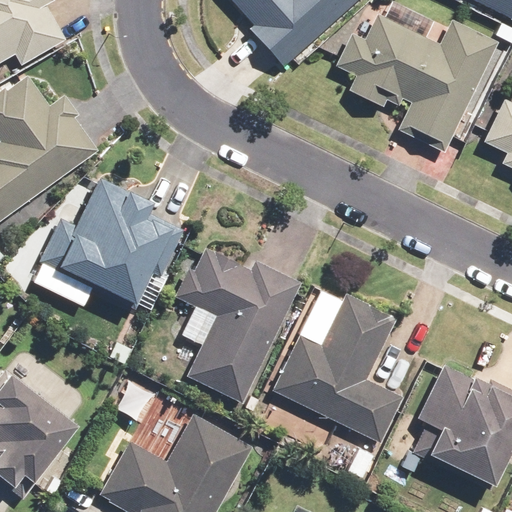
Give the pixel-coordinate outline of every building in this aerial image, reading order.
[(67,38),(45,0),(0,0),(0,60),(11,54),(19,66),(67,38)] [(221,0),(281,66),(355,0),(221,0)] [(394,129),(442,152),(496,41),(448,17),(443,26),(390,0),(379,0),(361,38),(347,31),(330,66),(349,76),(342,90),(399,118),(394,129)] [(511,0),(470,0),(511,20),(511,0)] [(0,221),(98,148),(58,95),(46,103),(21,70),(0,85),(0,221)] [(511,102),(499,96),(478,140),(502,151),(497,162),(511,169),(511,102)] [(64,203),(28,280),(80,304),(87,288),(142,313),(181,229),(144,212),(150,200),(94,175),(78,209),(64,203)] [(181,373),(239,401),(299,280),(250,256),(245,265),(200,243),(189,266),(184,264),(169,294),(191,304),(177,332),(197,342),(181,373)] [(317,287),(267,387),(377,442),(401,395),(364,377),(394,316),(341,290),(337,297),(317,287)] [(488,489),(511,439),(511,390),(442,357),(413,415),(423,420),(408,451),(488,489)] [(75,423),(1,368),(0,368),(0,483),(18,497),(75,423)] [(213,511),(252,443),(189,409),(162,457),(125,437),(94,493),(128,511),(213,511)] [(359,477),(372,452),(355,444),(342,469),(359,477)]
